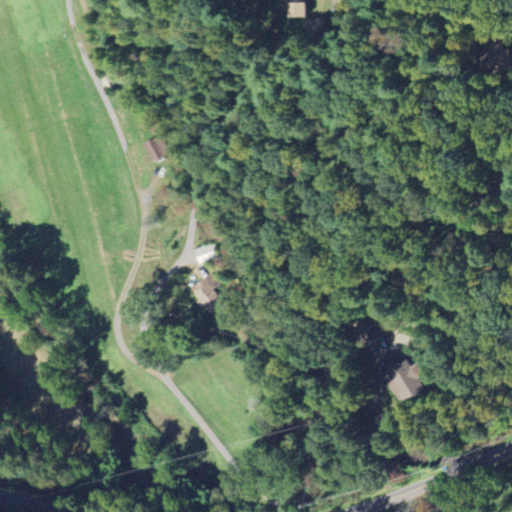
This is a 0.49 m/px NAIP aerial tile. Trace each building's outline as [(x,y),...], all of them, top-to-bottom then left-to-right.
[(287,0),(288,18),(307,17),(306,0),(287,0)] [(153,163),(168,157),(160,137),(145,143),(153,163)] [(202,308),(206,306),(211,315),(226,308),(209,277),(191,287),(202,308)] [(371,346),(386,337),(374,318),(360,328),(371,346)] [(403,403),(427,392),(412,360),(389,371),(395,382),(394,382),(403,403)]
